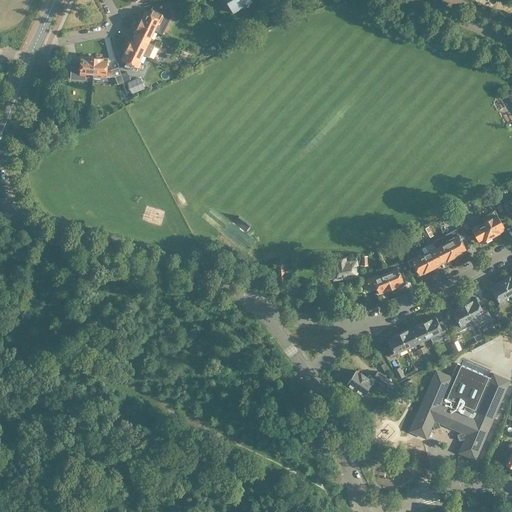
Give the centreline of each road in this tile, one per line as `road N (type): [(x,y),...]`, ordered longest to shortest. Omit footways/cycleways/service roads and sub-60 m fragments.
road 1 (residential): [(274,320),(194,273),(52,237),(2,199)]
road 2 (residential): [(363,327),(511,250)]
road 3 (residential): [(367,511),(310,378)]
road 4 (residential): [(395,511),(468,484),(511,483)]
